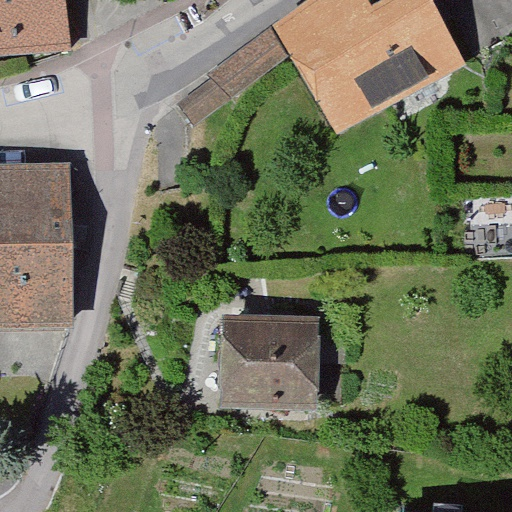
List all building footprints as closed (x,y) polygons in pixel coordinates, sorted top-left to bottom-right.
[(54,0),(0,0),(0,52),(57,52),(54,0)] [(366,0),(322,0),(284,22),(347,130),(465,61),(428,0),(392,0),(373,11),(366,0)] [(271,36),(222,76),(238,96),(287,56),(271,36)] [(58,171),(0,172),(0,323),(63,322),(58,171)] [(321,327),(235,322),(230,402),(316,407),(321,327)]
